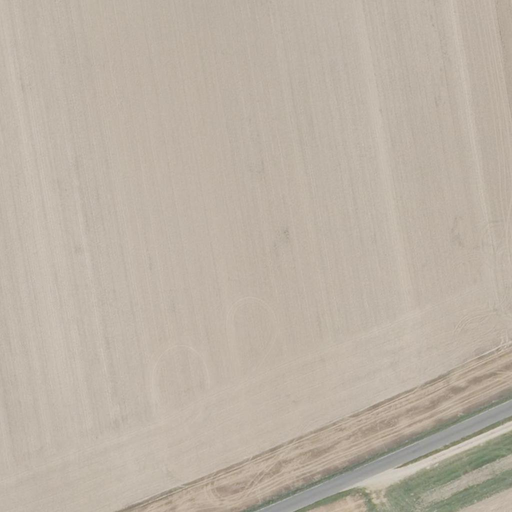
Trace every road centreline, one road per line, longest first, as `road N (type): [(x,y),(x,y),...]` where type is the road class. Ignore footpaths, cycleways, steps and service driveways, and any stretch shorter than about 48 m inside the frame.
road 1 (tertiary): [(511,406),(267,511)]
road 2 (track): [(361,473),(391,477),(511,423)]
